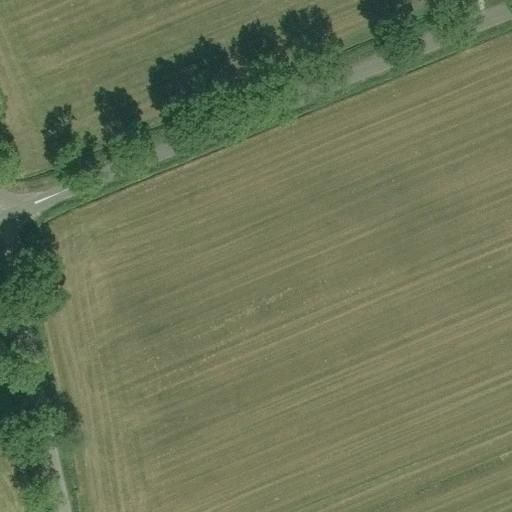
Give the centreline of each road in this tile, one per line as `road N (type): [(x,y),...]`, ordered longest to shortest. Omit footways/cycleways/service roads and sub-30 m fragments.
road 1 (unclassified): [(0,215),(511,9)]
road 2 (unclassified): [(60,511),(0,219)]
